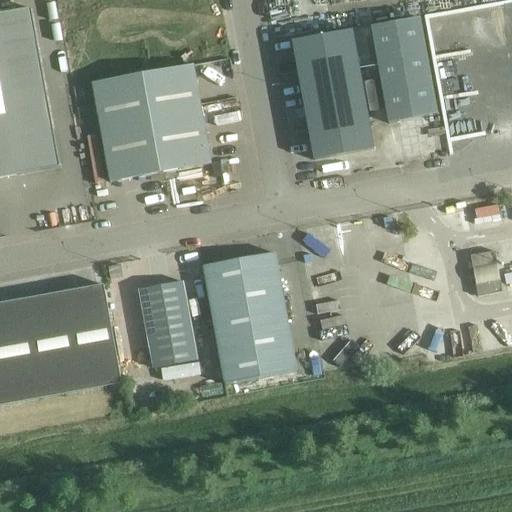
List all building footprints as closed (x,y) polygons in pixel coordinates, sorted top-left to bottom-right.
[(31,10),(0,15),(0,179),(60,168),(31,10)] [(420,19),(371,28),(389,125),(438,117),(420,19)] [(374,151),(353,32),(292,43),(314,162),(374,151)] [(110,184),(211,165),(193,67),(93,85),(110,184)] [(84,95),(92,95),(92,72),(84,72),(84,95)] [(478,196),(481,218),(505,216),(502,193),(478,196)] [(502,294),(495,253),(471,257),(478,298),(502,294)] [(204,268),(225,387),(297,373),(275,255),(204,268)] [(52,284),(73,279),(70,266),(49,271),(52,284)] [(119,266),(107,268),(109,279),(121,277),(119,266)] [(197,362),(183,283),(139,291),(154,370),(197,362)] [(0,407),(122,385),(104,286),(0,305),(0,407)]
